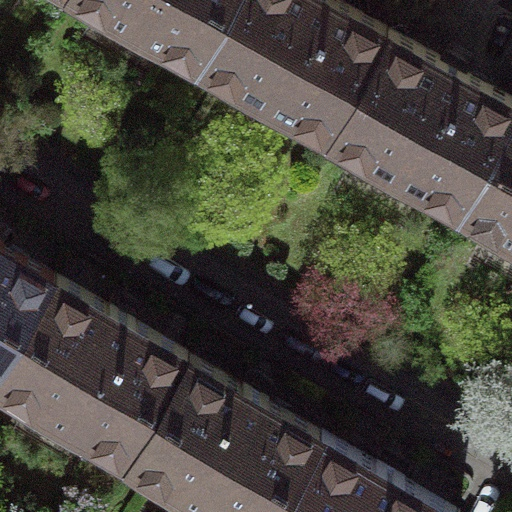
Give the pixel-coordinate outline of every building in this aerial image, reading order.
[(107,0),(201,53),(230,0),(107,0)] [(332,126),(388,25),(342,0),(230,0),(201,53),(332,126)] [(462,199),(511,111),(511,95),(453,62),(388,25),(332,126),(462,199)] [(511,111),(462,199),(511,227),(511,111)] [(0,362),(54,270),(2,240),(6,233),(0,229),(0,362)] [(0,372),(129,449),(188,349),(189,348),(137,317),(140,311),(126,303),(112,295),(108,302),(54,270),(0,362),(0,372)] [(242,381),(188,349),(129,449),(236,511),(271,511),(322,427),(268,395),(272,389),(259,381),(246,374),(242,381)] [(322,426),(322,427),(271,511),(458,511),(461,508),(402,473),(405,467),(392,459),(380,452),(376,458),(322,426)]
